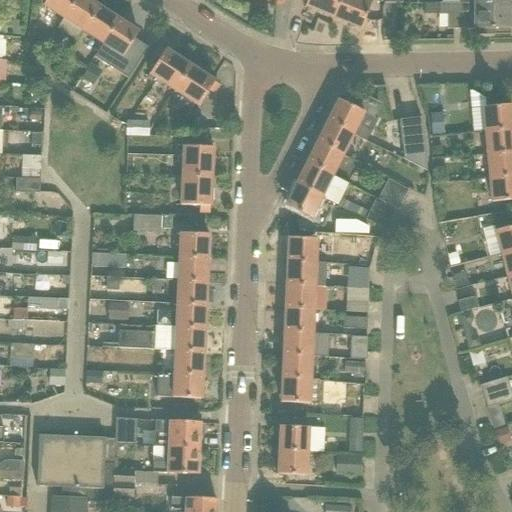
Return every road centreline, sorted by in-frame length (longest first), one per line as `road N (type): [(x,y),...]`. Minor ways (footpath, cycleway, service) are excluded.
road 1 (residential): [(235,511),(247,232)]
road 2 (residential): [(247,232),(332,66)]
road 3 (residential): [(511,65),(332,66)]
road 4 (residential): [(247,232),(255,57)]
